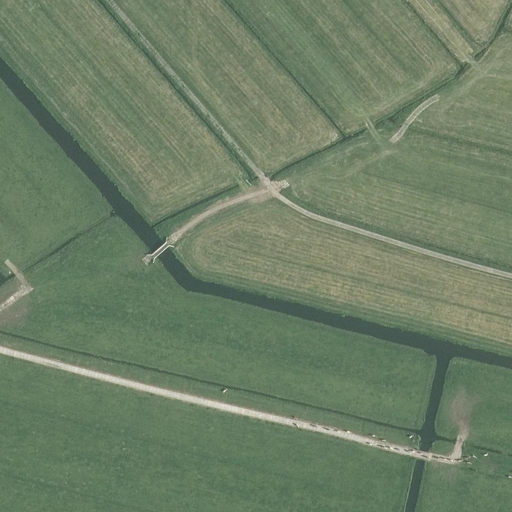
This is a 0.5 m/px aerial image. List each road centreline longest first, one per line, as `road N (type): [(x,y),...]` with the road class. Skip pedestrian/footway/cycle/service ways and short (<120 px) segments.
road 1 (track): [(0,348),(431,458),(455,462),(460,437),(511,439)]
road 2 (track): [(41,301),(143,262),(268,186),(313,216),(511,273)]
road 3 (track): [(111,0),(268,186),(382,145),(365,119)]
road 4 (track): [(382,145),(422,106),(478,74)]
